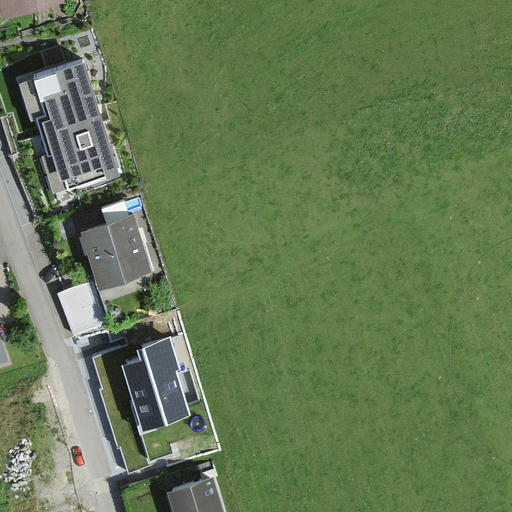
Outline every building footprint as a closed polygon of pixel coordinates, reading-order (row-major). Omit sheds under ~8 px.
[(59,0),(0,0),(0,3),(3,3),(8,20),(61,6),(59,0)] [(120,171),(84,55),(17,76),(30,116),(35,114),(46,149),(40,151),(53,192),(120,171)] [(133,209),(80,226),(99,284),(152,267),(133,209)] [(0,357),(10,354),(2,329),(0,329),(0,357)] [(226,511),(216,478),(168,493),(173,511),(226,511)]
